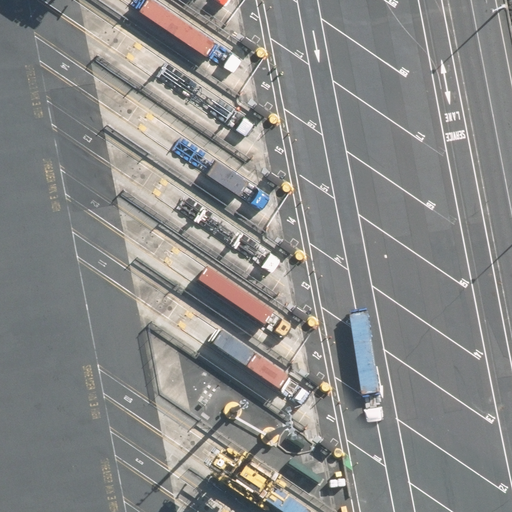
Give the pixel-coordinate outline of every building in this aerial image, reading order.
[(252,45),(257,37),(243,29),(238,36),(252,45)] [(267,112),(271,105),(257,96),(253,104),(267,112)] [(280,179),(284,171),(270,163),(266,170),(280,179)] [(292,247),(296,240),(282,232),(278,239),(292,247)] [(305,314),(309,307),(295,298),(291,306),(305,314)] [(191,385),(208,396),(222,375),(206,364),(191,385)] [(317,382),(322,375),(308,366),(303,374),(317,382)] [(334,447),(338,440),(324,431),(320,439),(334,447)]
